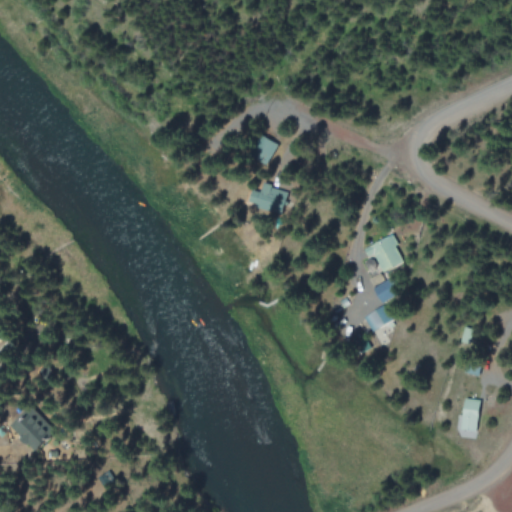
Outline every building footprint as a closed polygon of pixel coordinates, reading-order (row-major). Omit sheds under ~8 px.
[(268,158),(278,145),(264,135),(255,149),(268,158)] [(281,214),(289,191),(263,182),(255,205),(281,214)] [(367,254),(373,251),(382,271),(402,262),(390,235),(363,248),(367,254)] [(363,316),(371,331),(391,320),(383,305),(363,316)] [(480,400),(464,398),(461,428),(477,430),(480,400)] [(38,450),(56,431),(34,410),(16,430),(38,450)]
